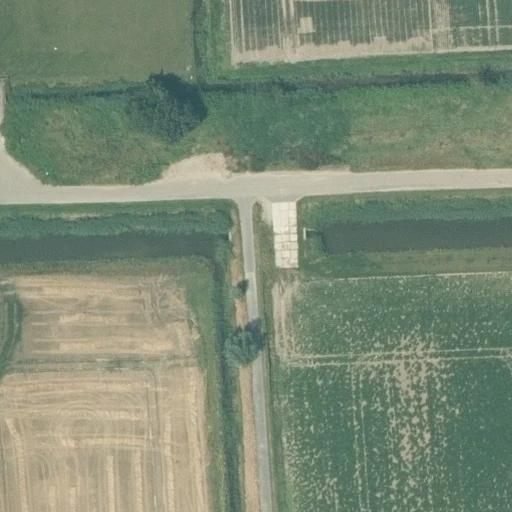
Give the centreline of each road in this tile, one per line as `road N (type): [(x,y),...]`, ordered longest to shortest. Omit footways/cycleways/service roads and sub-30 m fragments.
road 1 (unclassified): [(242,188),(511,177)]
road 2 (unclassified): [(0,195),(242,188)]
